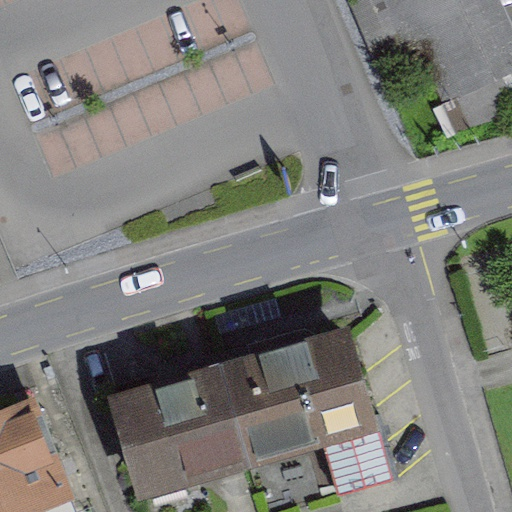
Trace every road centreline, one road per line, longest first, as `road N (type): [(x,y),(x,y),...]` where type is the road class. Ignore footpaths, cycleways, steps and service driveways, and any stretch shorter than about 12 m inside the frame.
road 1 (residential): [(383,220),(0,337)]
road 2 (residential): [(383,220),(472,511)]
road 3 (residential): [(511,184),(383,220)]
